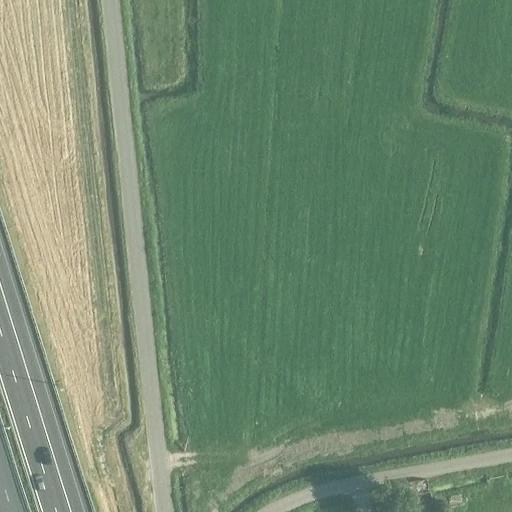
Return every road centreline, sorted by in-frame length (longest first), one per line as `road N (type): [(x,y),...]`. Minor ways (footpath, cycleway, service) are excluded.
road 1 (unclassified): [(164,511),(111,0)]
road 2 (unclassified): [(272,511),(317,493),(511,456)]
road 3 (motorway): [(62,511),(0,310)]
